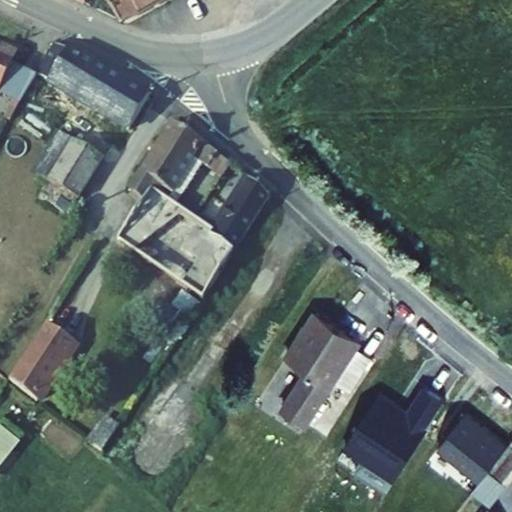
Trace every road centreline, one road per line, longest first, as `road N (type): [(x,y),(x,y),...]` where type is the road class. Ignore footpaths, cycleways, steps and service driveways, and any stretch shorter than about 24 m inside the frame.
road 1 (unclassified): [(203,56),(246,144),(411,300),(511,381)]
road 2 (track): [(203,56),(0,363)]
road 3 (tertiary): [(25,0),(147,53),(203,56)]
road 4 (tertiary): [(203,56),(256,39),(312,0)]
